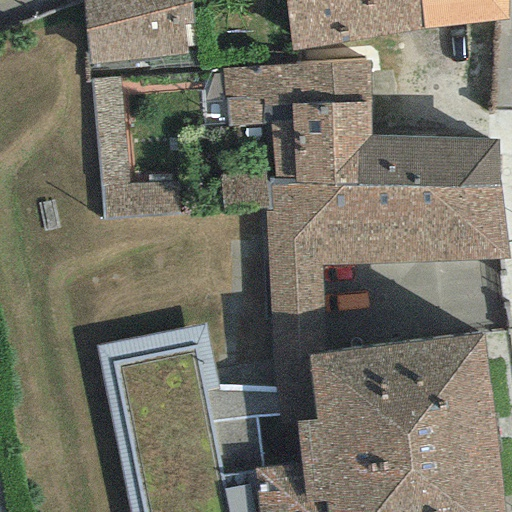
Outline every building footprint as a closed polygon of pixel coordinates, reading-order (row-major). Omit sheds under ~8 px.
[(187,0),(81,0),(89,66),(185,54),(181,25),(191,24),(187,0)] [(285,0),(292,51),(424,27),(419,0),(285,0)] [(506,0),(419,0),(424,27),(506,20),(506,0)] [(290,106),(369,102),(369,59),(223,69),(226,128),(269,122),(291,121),(290,106)] [(369,102),(290,106),(291,121),(269,122),(274,185),(355,187),(356,152),(370,136),(369,102)] [(497,139),(370,136),(356,152),(355,187),(274,185),(267,183),(273,209),(264,209),(275,425),(298,421),(314,419),(309,356),(324,353),(320,265),(507,258),(497,139)] [(501,511),(481,334),(324,353),(309,356),(314,419),(298,421),(299,465),(255,470),(259,511),(501,511)]
